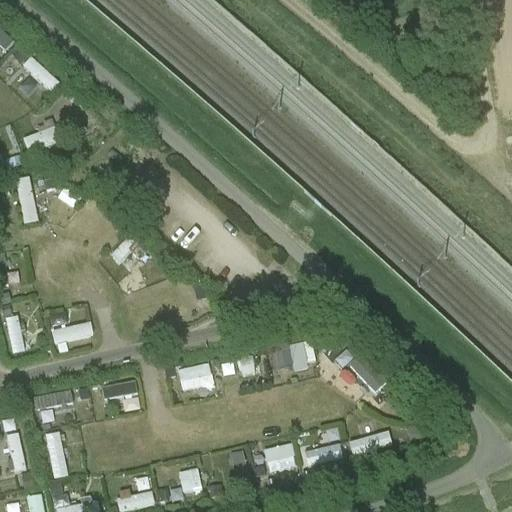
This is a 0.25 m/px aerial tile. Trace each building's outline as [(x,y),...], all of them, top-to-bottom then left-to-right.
[(0,30),(0,48),(5,54),(14,45),(0,30)] [(39,85),(51,95),(61,85),(31,59),(20,71),(25,76),(17,85),(29,96),(39,85)] [(64,127),(24,139),(28,154),(69,141),(64,127)] [(18,181),(23,227),(37,226),(32,180),(18,181)] [(114,257),(127,269),(138,259),(125,246),(114,257)] [(64,316),(52,317),(53,331),(65,331),(64,316)] [(20,318),(7,320),(11,356),(24,354),(20,318)] [(55,353),(92,350),(91,328),(54,331),(55,353)] [(328,357),(374,399),(388,384),(341,342),(328,357)] [(293,347),(294,369),(316,368),(315,346),(293,347)] [(198,396),(216,391),(209,365),(178,373),(183,394),(197,390),(198,396)] [(139,396),(137,383),(102,388),(104,401),(139,396)] [(40,411),(74,405),(72,392),(38,398),(40,411)] [(124,398),(125,413),(140,412),(139,397),(124,398)] [(41,412),(44,425),(55,423),(52,410),(41,412)] [(371,422),(359,425),(362,438),(375,435),(371,422)] [(349,444),(353,459),(393,448),(389,433),(349,444)] [(19,434),(6,437),(15,475),(28,472),(19,434)] [(61,434),(46,437),(54,481),(69,478),(61,434)] [(265,451),(269,475),(297,470),(293,446),(265,451)] [(308,470),(344,461),(340,446),(305,455),(308,470)] [(252,453),(253,469),(265,468),(263,452),(252,453)] [(244,453),(230,456),(237,485),(251,482),(244,453)] [(179,474),(184,496),(203,492),(198,470),(179,474)] [(182,490),(156,494),(158,505),(184,501),(182,490)] [(152,492),(118,503),(120,511),(134,511),(156,505),(152,492)] [(75,494),(53,498),(55,511),(98,511),(95,497),(77,501),(75,494)] [(29,511),(45,511),(43,497),(27,500),(29,511)]
